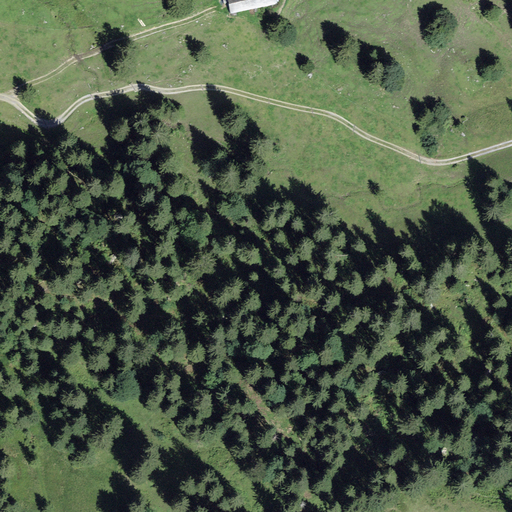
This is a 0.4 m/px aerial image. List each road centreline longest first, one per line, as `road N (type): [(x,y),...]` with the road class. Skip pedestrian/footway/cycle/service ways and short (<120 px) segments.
road 1 (track): [(511,143),(423,160),(338,117),(216,87),(133,87),(87,97),(48,125),(0,96)]
road 2 (track): [(1,96),(76,58),(214,10)]
